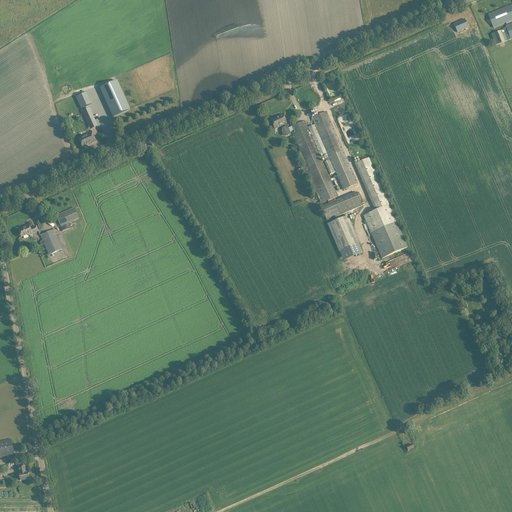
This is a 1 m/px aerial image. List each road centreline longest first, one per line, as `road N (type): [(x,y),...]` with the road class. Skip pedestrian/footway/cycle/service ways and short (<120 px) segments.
road 1 (unclassified): [(441,7),(0,207)]
road 2 (track): [(511,374),(220,511)]
road 3 (unclassified): [(51,511),(0,246)]
